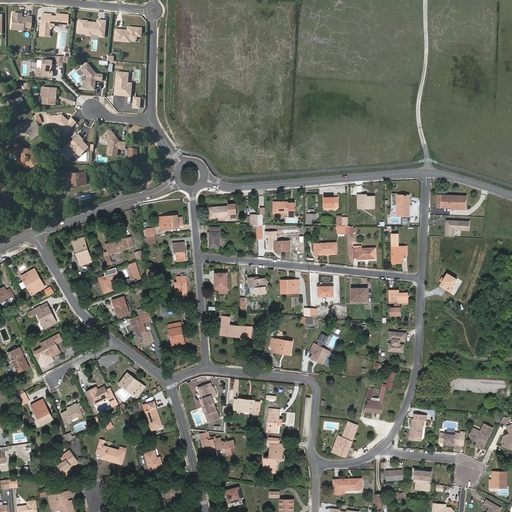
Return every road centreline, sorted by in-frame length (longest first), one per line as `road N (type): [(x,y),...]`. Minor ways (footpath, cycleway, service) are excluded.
road 1 (residential): [(421,278),(198,257)]
road 2 (tertiary): [(427,172),(231,186),(206,177)]
road 3 (residential): [(317,464),(314,384),(206,368)]
road 4 (residential): [(421,278),(413,384),(380,449)]
road 5 (track): [(427,172),(418,116),(425,0)]
road 6 (tertiary): [(177,176),(150,195),(33,232)]
road 7 (residential): [(115,341),(80,311),(33,232)]
road 8 (residential): [(206,511),(166,381)]
